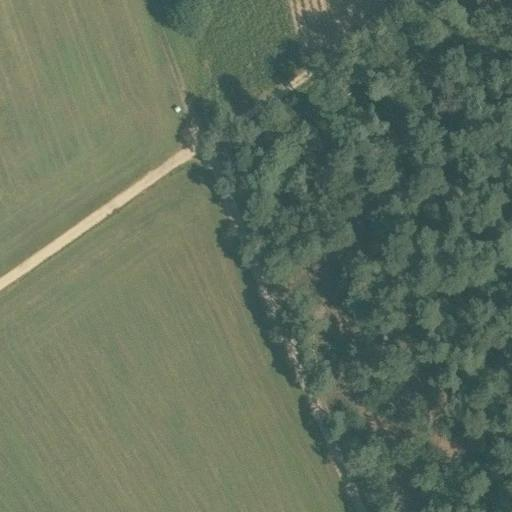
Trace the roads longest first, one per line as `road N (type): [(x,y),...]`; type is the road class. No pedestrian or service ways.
road 1 (track): [(425,0),(217,151),(0,289)]
road 2 (track): [(367,511),(217,151)]
